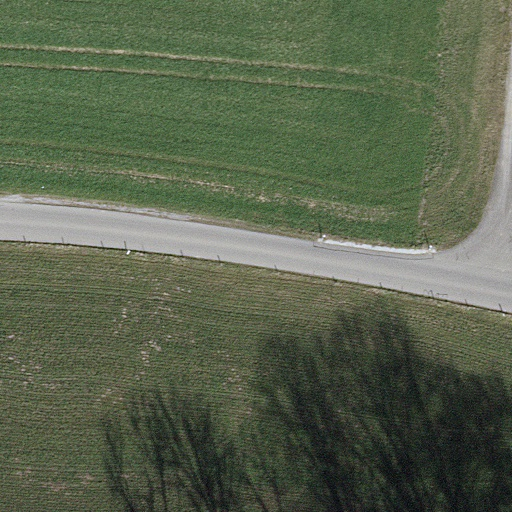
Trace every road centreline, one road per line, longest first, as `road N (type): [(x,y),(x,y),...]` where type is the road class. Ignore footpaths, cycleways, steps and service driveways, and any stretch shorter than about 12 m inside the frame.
road 1 (unclassified): [(511,295),(195,244),(0,240)]
road 2 (track): [(511,168),(506,294)]
